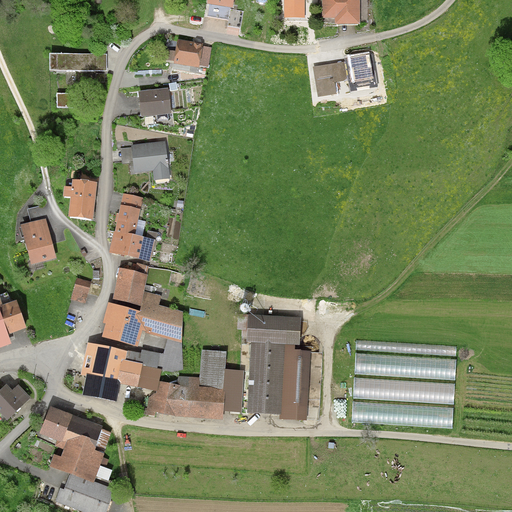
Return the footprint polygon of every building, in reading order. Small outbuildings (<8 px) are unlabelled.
[(231,0),(209,0),(206,18),(228,22),(231,0)] [(343,17),(347,21),(357,21),(356,0),(323,0),(324,17),(343,17)] [(175,63),(206,68),(209,49),(178,44),(175,63)] [(55,56),(55,73),(95,73),(95,56),(55,56)] [(345,61),(312,66),(317,97),(336,94),(334,82),(348,80),(345,61)] [(95,83),(103,83),(103,75),(95,75),(95,83)] [(169,113),(167,92),(139,95),(141,116),(169,113)] [(75,95),(56,95),(56,110),(75,110),(75,95)] [(141,148),(131,149),(134,173),(153,171),(154,179),(168,178),(167,166),(168,166),(167,161),(166,162),(164,145),(149,147),(141,148)] [(71,199),(69,219),(90,222),(95,185),(73,183),(72,190),(65,189),(64,199),(71,199)] [(124,196),(120,217),(117,217),(116,221),(119,222),(116,234),(132,237),(133,238),(141,200),(124,196)] [(32,264),(53,258),(47,237),(48,237),(45,222),(22,228),(32,264)] [(133,238),(132,237),(127,257),(143,260),(148,261),(153,243),(154,243),(156,235),(147,233),(145,240),(133,238)] [(111,253),(127,257),(132,237),(116,234),(111,253)] [(145,277),(147,269),(136,266),(135,269),(126,267),(126,269),(123,268),(120,286),(143,291),(143,287),(145,277)] [(70,300),(84,304),(90,284),(76,281),(70,300)] [(116,302),(140,308),(143,295),(142,294),(143,291),(120,286),(116,302)] [(143,295),(140,308),(116,302),(115,307),(113,307),(105,337),(132,345),(136,346),(141,331),(168,339),(163,355),(159,358),(144,354),(143,358),(124,353),(122,363),(141,367),(172,373),(182,371),(181,342),(182,316),(157,309),(159,299),(143,295)] [(0,343),(7,340),(5,335),(24,328),(16,304),(5,308),(2,300),(0,301),(0,343)] [(240,314),(242,315),(244,316),(246,316),(248,314),(249,313),(250,310),(250,308),(249,306),(247,305),(245,304),(242,305),(240,306),(239,308),(238,310),(239,312),(240,314)] [(286,321),(248,319),(248,317),(238,316),(237,330),(247,331),(247,342),(251,343),(248,408),(268,409),(268,414),(279,415),(279,419),(304,421),(308,353),(283,352),(283,344),(297,345),(298,322),(286,321)] [(95,347),(91,362),(120,369),(122,363),(124,353),(95,347)] [(122,363),(120,369),(91,362),(84,396),(114,402),(118,384),(136,388),(141,367),(122,363)] [(222,392),(198,390),(199,380),(179,379),(178,389),(159,385),(154,411),(174,415),(220,419),(222,392)] [(22,405),(21,405),(28,399),(17,388),(11,394),(5,388),(0,393),(0,412),(7,419),(22,405)] [(242,395),(240,394),(237,394),(236,395),(234,397),(234,399),(234,401),(235,403),(237,405),(239,405),(241,405),(243,404),(244,402),(245,400),(245,398),(244,396),(242,395)] [(236,409),(234,409),(232,410),(231,411),(230,413),(231,415),(231,417),(233,419),(235,419),(237,419),(239,418),(240,417),(241,415),(241,413),(240,411),(238,410),(236,409)] [(97,466),(100,456),(108,434),(70,418),(51,410),(42,435),(57,441),(55,446),(66,451),(59,469),(91,481),(97,466)] [(60,492),(56,502),(81,511),(104,511),(113,491),(71,475),(64,493),(60,492)] [(43,485),(41,485),(40,486),(39,487),(39,489),(39,491),(40,492),(41,493),(43,494),(45,493),(46,492),(47,491),(47,489),(47,488),(46,486),(45,485),(43,485)] [(53,497),(51,496),(50,495),(48,496),(46,496),(45,498),(45,499),(45,501),(46,503),(47,504),(49,504),(51,504),(52,503),(53,502),(54,500),(54,499),(53,497)]
